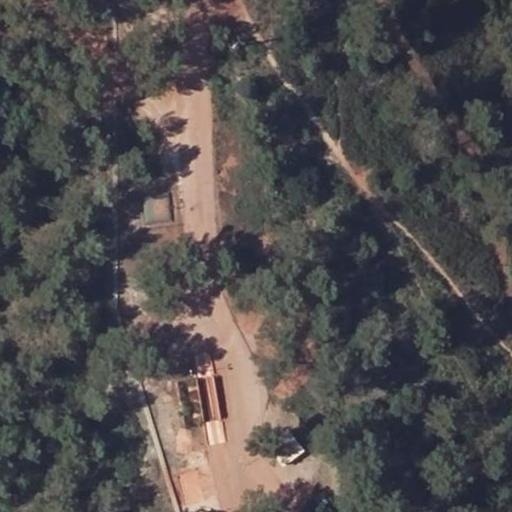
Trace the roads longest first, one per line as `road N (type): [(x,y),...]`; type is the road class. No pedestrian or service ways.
road 1 (unclassified): [(256,511),(193,180),(165,117),(44,0)]
road 2 (track): [(374,0),(388,31),(469,132),(511,227)]
